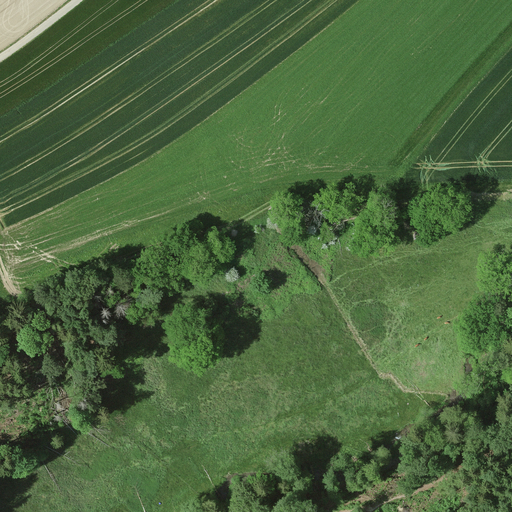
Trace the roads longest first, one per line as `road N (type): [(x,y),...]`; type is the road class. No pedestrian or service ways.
road 1 (track): [(511,183),(278,201),(32,293),(8,286),(0,262)]
road 2 (track): [(511,305),(469,313),(306,404),(148,460)]
